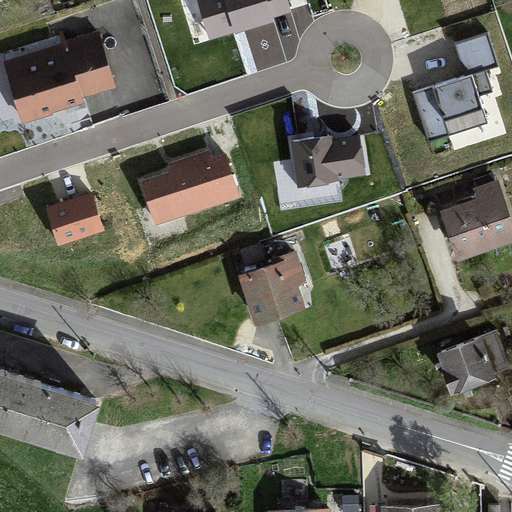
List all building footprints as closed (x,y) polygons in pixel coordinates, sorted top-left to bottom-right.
[(214,9),(221,31),(246,22),(247,24),(273,16),(272,13),(290,7),(288,0),(198,0),(203,13),(214,9)] [(214,9),(203,13),(210,34),(221,31),(214,9)] [(464,73),(412,91),(427,137),(487,117),(478,93),(492,89),(485,68),(498,63),(487,30),(453,41),(464,73)] [(98,31),(64,41),(66,48),(100,37),(98,31)] [(8,71),(21,116),(81,98),(80,93),(113,83),(100,37),(66,48),(64,41),(62,33),(61,34),(64,43),(67,53),(8,71)] [(64,43),(5,61),(8,71),(67,53),(64,43)] [(487,117),(427,137),(428,140),(488,120),(487,117)] [(314,128),(315,134),(330,131),(329,126),(314,128)] [(314,128),(293,132),(298,158),(295,158),(298,178),(320,175),(319,172),(336,169),(336,167),(365,162),(359,127),(330,131),(315,134),(314,128)] [(179,168),(143,180),(157,220),(240,192),(226,152),(212,157),(209,149),(177,160),(179,168)] [(493,173),(474,180),(477,188),(496,181),(493,173)] [(474,200),(444,211),(458,252),(511,233),(511,227),(496,181),(477,188),(478,192),(480,198),(474,200)] [(259,241),(240,248),(245,261),(263,254),(259,241)] [(257,317),(300,303),(293,280),(290,272),(299,269),(293,251),(274,257),(275,262),(242,273),(257,317)] [(299,269),(290,272),(293,280),(302,277),(299,269)] [(495,328),(440,350),(447,366),(445,367),(452,386),(509,364),(495,328)] [(94,397),(0,368),(0,419),(80,444),(94,397)] [(341,448),(323,448),(324,463),(341,463),(341,448)] [(439,511),(439,503),(371,506),(371,511),(439,511)]
